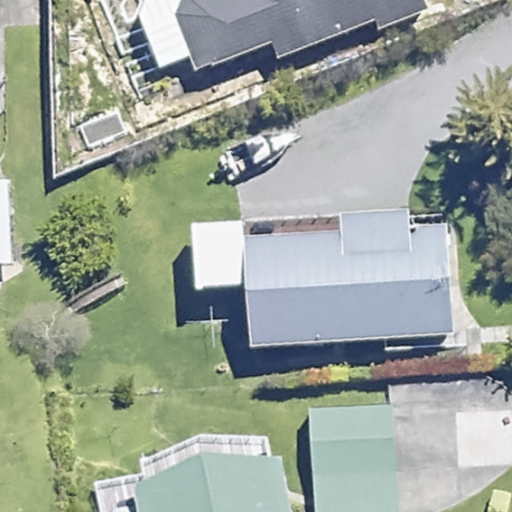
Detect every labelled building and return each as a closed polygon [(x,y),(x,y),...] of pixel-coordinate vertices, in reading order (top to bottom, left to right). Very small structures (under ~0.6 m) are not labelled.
[(192,0),(179,5),(206,75),(281,46),(286,60),(424,8),(420,0),(192,0)] [(11,182),(0,182),(0,265),(14,265),(11,182)] [(454,342),(448,220),(196,231),(199,293),(250,291),(253,351),(454,342)] [(398,511),(394,407),(312,411),(316,511),(398,511)] [(291,511),(279,429),(131,452),(140,511),(291,511)]
